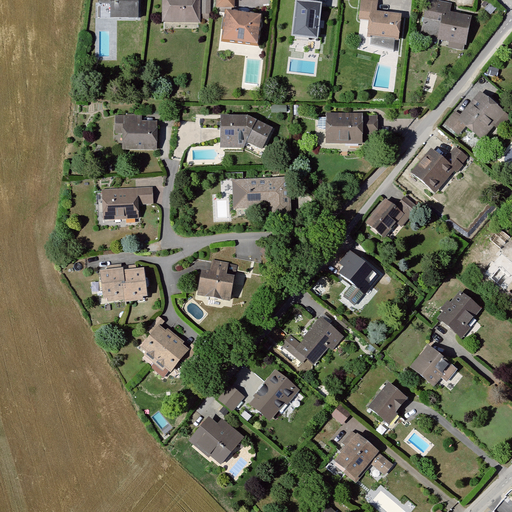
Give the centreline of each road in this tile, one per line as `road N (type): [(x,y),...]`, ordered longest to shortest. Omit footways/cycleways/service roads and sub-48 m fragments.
road 1 (residential): [(422,130),(323,223),(302,230),(168,242),(171,167)]
road 2 (residential): [(422,130),(199,412)]
road 3 (residential): [(511,19),(422,130)]
